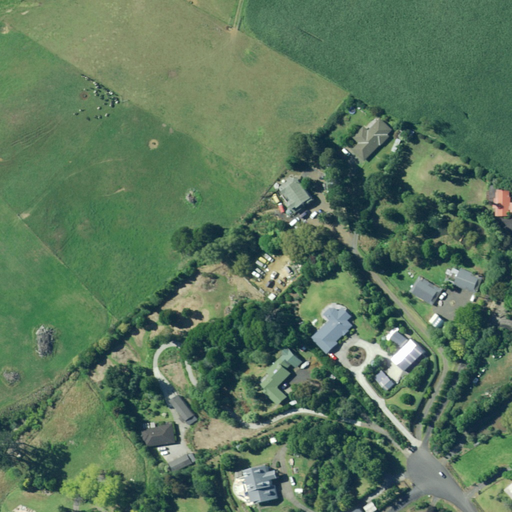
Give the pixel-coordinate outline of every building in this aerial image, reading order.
[(374,153),(382,145),(391,136),(389,134),(393,130),(381,118),(380,119),(370,130),(366,126),(365,126),(355,137),(361,143),(355,149),(367,161),(373,154),(374,153)] [(415,131),(410,128),(406,135),(412,138),(415,131)] [(398,138),(393,151),(397,152),(402,140),(398,138)] [(301,181),(301,178),(293,177),(293,179),(283,187),(288,194),(289,193),(294,200),(290,203),(295,210),(297,213),(306,206),(305,205),(308,202),(309,204),(315,199),(314,198),(313,196),(305,186),(304,185),(301,181)] [(498,190),(498,185),(498,184),(492,184),(492,188),(492,191),(498,191),(498,198),(495,198),(495,201),(495,208),(498,208),(498,216),(511,216),(511,209),(511,210),(511,213),(511,212),(511,202),(511,203),(511,197),(511,192),(511,190),(505,190),(505,189),(503,189),(501,189),(501,190),(498,190)] [(456,285),(476,293),(483,277),(462,268),(456,285)] [(414,293),(433,306),(443,291),(424,278),(424,279),(417,290),(414,293)] [(350,320),(354,317),(355,316),(346,307),(341,311),(338,308),(336,310),(333,308),(326,314),(332,321),(315,337),(330,353),(340,344),(338,342),(345,335),(346,336),(351,331),(350,330),(355,326),(354,324),(350,320)] [(452,322),(449,318),(442,325),(444,328),(452,322)] [(403,335),(399,331),(394,336),(399,339),(403,335)] [(407,371),(427,352),(415,340),(412,343),(395,359),(407,371)] [(282,386),(286,382),(294,373),(290,369),(295,363),(299,368),(306,362),(291,347),(285,354),(287,356),(273,369),(271,372),(274,375),(270,378),(271,379),(265,384),(269,389),(267,391),(279,403),(281,405),(282,406),(290,397),(288,395),(281,389),(282,386)] [(396,384),(383,370),(375,378),(388,391),(396,384)] [(194,416),(179,395),(171,401),(182,417),(179,419),(183,424),(194,416)] [(176,443),(176,441),(173,424),(171,424),(162,426),(160,426),(160,427),(147,429),(148,427),(147,426),(145,426),(144,427),(144,428),(145,429),(144,430),(145,442),(147,442),(148,447),(156,446),(176,443)] [(187,454),(169,464),(174,473),(192,463),(190,461),(195,458),(191,453),(187,455),(187,454)] [(280,471),(277,472),(273,473),(271,466),(252,471),(250,471),(258,505),(260,504),(281,499),(280,497),(277,485),(276,486),(275,481),(279,480),(282,479),(280,471)] [(370,511),(375,509),(371,503),(362,508),(364,511),(370,511)]
